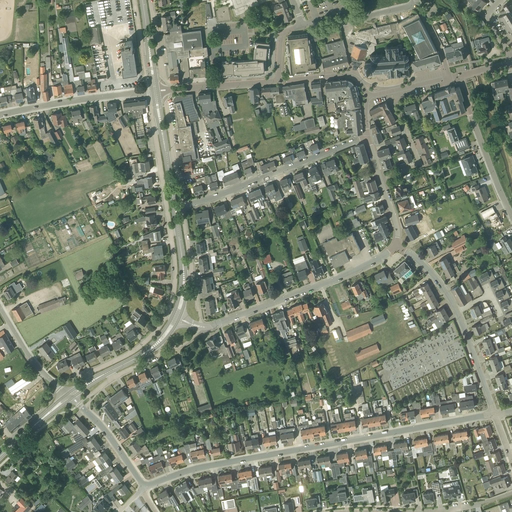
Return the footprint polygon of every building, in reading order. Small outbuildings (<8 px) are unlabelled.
[(232,0),(235,7),(233,8),(236,15),(250,10),(249,7),(268,0),(232,0)] [(483,7),(476,1),(475,0),(470,0),(470,1),(473,4),(472,5),(471,3),(469,6),(474,10),(476,8),(479,11),(483,7)] [(289,11),(286,1),(278,4),(273,6),(276,13),(277,13),(276,11),(281,10),(282,9),(284,13),(289,11)] [(511,4),(508,7),(506,4),(503,6),(505,9),(502,11),(503,11),(504,13),(498,17),(500,20),(501,20),(503,24),(507,30),(508,30),(509,32),(508,32),(511,31),(511,32),(511,4)] [(216,17),(217,23),(230,21),(228,10),(228,6),(215,8),(216,17)] [(284,13),(282,9),(281,10),(276,11),(277,13),(278,16),(282,14),(285,22),(292,19),(289,11),(284,13)] [(162,22),(163,22),(171,21),(171,18),(176,17),(175,11),(169,12),(170,15),(162,16),(162,19),(161,19),(162,22)] [(414,71),(416,70),(441,62),(438,53),(418,13),(401,22),(398,22),(390,24),(392,31),(399,30),(401,39),(406,38),(408,37),(415,51),(410,53),(414,71)] [(359,31),(357,36),(369,40),(370,36),(375,35),(375,36),(381,34),(388,32),(385,20),(379,21),(379,22),(371,24),(371,23),(365,24),(365,25),(360,26),(359,31)] [(171,24),(171,21),(163,22),(162,22),(163,26),(164,28),(170,27),(171,27),(172,33),(182,32),(181,24),(177,25),(177,23),(171,24)] [(201,29),(201,27),(192,28),(192,31),(186,32),(182,32),(172,33),(171,33),(165,34),(169,62),(170,74),(171,82),(179,82),(179,74),(177,58),(188,57),(190,57),(188,43),(202,41),(201,29)] [(101,43),(98,29),(89,31),(91,45),(101,43)] [(315,41),(324,38),(323,32),(313,35),(315,41)] [(488,36),(486,37),(475,41),(477,49),(479,49),(480,52),(485,50),(485,52),(486,52),(488,52),(490,51),(489,50),(490,50),(489,44),(490,43),(488,42),(488,41),(494,39),(489,32),(487,33),(488,36)] [(309,43),(307,34),(288,36),(289,43),(286,44),(290,72),(297,71),(297,73),(305,72),(305,71),(307,70),(316,69),(315,58),(313,58),(311,43),(309,43)] [(377,45),(377,44),(357,38),(355,45),(354,45),(351,56),(352,56),(352,60),(361,62),(364,60),(365,57),(366,58),(374,50),(374,46),(377,45)] [(349,64),(345,50),(346,50),(343,39),(327,44),(330,52),(334,51),(334,54),(335,54),(335,55),(321,58),(322,62),(325,71),(332,69),(349,64)] [(70,58),(67,40),(62,41),(65,59),(70,58)] [(123,77),(138,75),(132,40),(126,41),(120,42),(124,69),(122,69),(123,77)] [(203,47),(202,41),(188,43),(190,57),(188,57),(190,78),(191,77),(190,76),(206,74),(206,76),(207,76),(205,58),(209,57),(207,47),(203,47)] [(460,45),(460,46),(459,47),(459,50),(461,58),(462,59),(464,58),(464,57),(467,56),(466,52),(467,52),(465,48),(464,48),(462,41),(458,42),(458,46),(460,45)] [(256,57),(256,58),(263,58),(267,58),(267,54),(269,55),(269,51),(267,51),(268,47),(270,47),(270,43),(257,42),(256,57)] [(98,81),(108,80),(101,43),(91,45),(95,65),(96,73),(98,81)] [(454,48),(455,51),(453,52),(453,50),(449,51),(449,53),(446,54),(448,62),(454,60),(453,56),(456,55),(455,51),(454,48),(455,48),(454,43),(451,44),(452,48),(454,48)] [(402,47),(402,44),(398,44),(398,45),(397,45),(397,46),(393,47),(392,45),(392,47),(387,47),(387,46),(386,46),(386,47),(385,47),(385,48),(386,48),(387,54),(382,54),(382,53),(381,53),(382,54),(377,55),(377,54),(376,54),(376,55),(372,55),(372,54),(371,54),(371,55),(370,55),(370,56),(371,56),(372,62),(365,63),(365,64),(365,68),(365,70),(369,70),(369,73),(373,73),(373,74),(373,73),(378,73),(378,74),(379,74),(379,73),(383,72),(383,73),(384,73),(384,72),(388,72),(387,72),(387,73),(388,73),(388,74),(387,74),(387,75),(388,74),(388,75),(387,75),(387,76),(388,76),(388,77),(389,77),(389,76),(394,75),(394,76),(395,76),(395,75),(400,75),(400,76),(401,76),(409,75),(409,70),(408,70),(407,68),(408,68),(407,67),(409,65),(410,65),(409,64),(409,62),(410,61),(409,61),(408,61),(407,60),(408,58),(409,58),(408,57),(409,54),(408,54),(406,53),(406,52),(406,51),(406,47),(402,47)] [(263,58),(256,58),(256,61),(234,62),(234,61),(222,62),(223,76),(239,75),(239,73),(241,73),(242,75),(251,74),(250,72),(265,71),(264,60),(263,60),(263,58)] [(75,67),(77,74),(85,73),(84,69),(83,65),(75,67)] [(91,80),(90,76),(85,77),(86,81),(88,80),(88,84),(87,84),(88,92),(97,91),(95,83),(95,79),(91,80)] [(63,80),(62,78),(56,79),(56,81),(52,82),(53,85),(54,94),(62,93),(61,86),(64,86),(63,80)] [(356,89),(355,85),(354,82),(353,81),(352,80),(347,78),(325,80),(326,91),(328,103),(334,101),(358,95),(357,92),(357,91),(356,89),(357,89),(356,89)] [(509,87),(507,78),(500,80),(503,92),(509,91),(509,87)] [(83,85),(82,79),(74,80),(75,87),(76,87),(78,94),(85,93),(83,85)] [(73,94),(72,87),(71,84),(68,84),(67,80),(63,80),(64,86),(65,96),(73,94)] [(504,97),(503,92),(500,80),(495,81),(496,87),(497,89),(493,90),(493,91),(493,94),(495,99),(504,97)] [(322,97),(321,90),(320,81),(311,83),(312,91),(316,90),(317,98),(311,98),(311,104),(323,103),(323,97),(322,97)] [(47,90),(47,82),(40,82),(41,91),(42,91),(43,100),(50,98),(48,90),(47,90)] [(305,88),(304,84),(294,85),(293,85),(296,101),(297,106),(308,103),(308,98),(307,99),(305,90),(304,88),(305,88)] [(0,104),(8,103),(6,96),(10,95),(11,90),(11,85),(3,87),(5,92),(0,93),(0,104)] [(293,85),(283,87),(284,91),(284,95),(285,95),(289,94),(289,98),(292,98),(293,106),(297,106),(296,101),(293,85)] [(276,103),(284,102),(286,102),(283,93),(279,93),(279,86),(270,87),(271,97),(274,97),(273,94),(275,94),(276,103)] [(455,88),(454,86),(451,87),(451,86),(445,88),(446,89),(428,95),(429,99),(422,101),(426,111),(433,109),(436,120),(443,118),(443,119),(446,118),(459,114),(459,113),(465,110),(462,100),(464,99),(459,87),(455,88)] [(21,87),(16,88),(11,90),(10,95),(14,94),(16,101),(23,100),(22,92),(21,87)] [(24,96),(27,95),(28,102),(36,101),(35,94),(34,94),(33,87),(32,87),(31,87),(26,88),(26,89),(23,89),(24,96)] [(271,97),(270,87),(261,88),(262,94),(266,94),(266,96),(266,95),(267,98),(268,97),(268,100),(270,99),(270,97),(271,97)] [(257,90),(257,88),(250,89),(251,92),(248,92),(251,101),(259,100),(258,97),(260,97),(259,90),(257,90)] [(209,123),(211,123),(211,124),(220,120),(219,119),(221,118),(217,109),(216,106),(215,100),(212,101),(210,92),(199,93),(200,102),(202,111),(204,111),(209,123)] [(196,159),(195,149),(192,135),(198,134),(195,121),(200,120),(200,119),(193,103),(193,94),(176,95),(174,99),(174,103),(178,127),(179,135),(178,136),(180,143),(181,143),(182,151),(181,151),(182,161),(183,161),(196,159)] [(228,96),(226,95),(225,97),(224,97),(226,106),(229,105),(231,113),(235,112),(233,104),(234,104),(232,96),(229,96),(228,96)] [(359,99),(358,95),(334,101),(337,112),(345,110),(361,106),(360,105),(360,102),(359,99)] [(146,113),(146,107),(145,99),(124,101),(125,110),(132,109),(133,118),(142,117),(141,113),(146,113)] [(106,121),(108,120),(115,119),(113,111),(117,110),(116,102),(107,104),(108,111),(103,111),(105,115),(106,121)] [(394,119),(386,102),(369,111),(373,119),(374,119),(379,117),(380,119),(384,117),(388,125),(396,121),(394,119)] [(420,118),(415,103),(408,106),(408,105),(405,106),(405,107),(404,107),(407,113),(410,112),(411,115),(414,114),(416,119),(420,118)] [(425,114),(423,108),(421,103),(419,104),(423,117),(428,115),(427,113),(425,114)] [(95,122),(103,121),(102,116),(99,116),(98,110),(97,110),(96,105),(89,106),(91,115),(94,114),(95,118),(95,122)] [(289,115),(286,105),(284,105),(279,106),(282,116),(289,115)] [(82,116),(81,116),(79,109),(71,111),(73,118),(74,122),(78,121),(83,120),(82,116)] [(340,128),(343,127),(346,127),(353,125),(362,124),(361,109),(346,110),(346,111),(341,112),(342,116),(342,119),(340,119),(340,121),(340,128)] [(61,126),(67,125),(65,115),(61,116),(61,113),(52,114),(52,116),(51,117),(51,118),(52,119),(53,124),(60,123),(61,126)] [(123,116),(119,119),(123,127),(127,125),(123,116)] [(42,123),(41,117),(33,119),(35,128),(39,127),(41,134),(40,134),(41,136),(41,138),(42,138),(42,139),(43,139),(44,139),(49,136),(52,143),(58,140),(52,130),(47,132),(47,133),(45,133),(43,123),(42,123)] [(307,128),(315,126),(314,118),(304,120),(307,128)] [(92,126),(89,119),(83,122),(87,129),(89,128),(92,126)] [(25,131),(24,127),(25,127),(24,121),(16,123),(17,129),(18,129),(19,133),(24,132),(25,131)] [(393,135),(397,134),(402,132),(400,127),(398,128),(396,123),(388,127),(385,127),(387,132),(391,130),(393,135)] [(9,135),(8,131),(12,130),(11,124),(2,126),(4,132),(5,136),(9,135)] [(353,134),(357,134),(363,133),(362,124),(353,125),(353,130),(347,131),(347,135),(353,134)] [(451,128),(449,124),(443,126),(444,130),(447,130),(452,143),(454,142),(458,151),(469,147),(466,137),(459,140),(458,136),(457,134),(454,127),(451,128)] [(306,134),(320,130),(319,126),(305,129),(306,134)] [(15,145),(20,142),(16,135),(11,138),(15,145)] [(375,143),(383,141),(381,135),(373,137),(375,143)] [(390,139),(391,143),(392,144),(393,144),(396,143),(399,149),(407,146),(404,137),(398,139),(397,136),(390,139)] [(426,145),(423,136),(415,139),(419,148),(421,147),(423,151),(429,148),(428,145),(426,145)] [(313,144),(311,140),(304,142),(306,148),(310,146),(313,153),(320,150),(319,149),(322,148),(320,142),(313,144)] [(232,149),(230,143),(215,149),(217,154),(232,149)] [(360,162),(368,160),(369,160),(364,144),(355,146),(359,158),(353,159),(354,164),(360,162)] [(304,150),(302,145),(298,147),(299,148),(295,149),(294,146),(291,148),(293,154),(296,153),(299,158),(306,155),(304,149),(304,150)] [(393,151),(392,146),(389,147),(377,151),(379,157),(391,153),(390,152),(393,151)] [(433,147),(429,148),(423,151),(424,154),(421,155),(425,165),(432,162),(430,155),(432,154),(432,152),(434,151),(433,147)] [(49,148),(44,151),(48,158),(52,155),(49,148)] [(285,164),(293,161),(291,155),(293,154),(291,148),(287,149),(288,152),(284,153),(286,157),(283,158),(285,164)] [(405,153),(404,150),(396,153),(398,157),(403,156),(404,159),(405,163),(412,160),(409,151),(405,153)] [(390,161),(389,157),(391,156),(391,153),(379,157),(380,160),(381,160),(382,163),(390,161)] [(270,170),(277,167),(275,162),(280,159),(279,155),(269,158),(271,162),(267,163),(270,170)] [(472,155),(471,155),(471,156),(461,160),(466,175),(471,173),(471,174),(472,175),(473,175),(474,174),(475,173),(474,172),(477,171),(474,162),(475,162),(473,155),(472,155)] [(254,163),(252,157),(247,159),(249,163),(243,165),(244,169),(247,176),(253,173),(251,167),(255,165),(254,163)] [(339,170),(337,166),(334,159),(328,162),(331,169),(331,170),(333,169),(334,172),(339,170)] [(262,160),(256,162),(257,165),(258,168),(261,167),(263,172),(270,170),(267,163),(264,165),(262,160)] [(150,170),(149,161),(145,161),(144,161),(141,162),(137,163),(137,162),(132,163),(133,172),(150,170)] [(384,169),(392,167),(390,161),(382,163),(384,169)] [(192,163),(192,162),(188,162),(188,163),(184,164),(184,166),(183,167),(184,170),(185,170),(185,171),(193,169),(192,166),(196,165),(196,162),(192,163)] [(331,169),(328,162),(326,162),(325,162),(323,162),(322,164),(321,164),(326,176),(329,175),(329,174),(332,172),(330,170),(331,169)] [(232,182),(240,179),(236,170),(240,168),(238,163),(232,166),(235,173),(230,174),(232,182)] [(313,181),(317,180),(321,178),(316,166),(309,169),(312,176),(311,176),(313,181)] [(225,176),(223,169),(217,172),(218,177),(222,175),(223,177),(226,184),(232,182),(230,174),(225,176)] [(294,175),(297,182),(301,180),(302,182),(301,183),(302,186),(307,184),(302,172),(294,175)] [(219,187),(217,181),(214,182),(212,175),(208,176),(208,175),(205,176),(207,184),(209,183),(211,189),(219,187)] [(195,194),(204,191),(202,185),(207,184),(205,176),(196,179),(197,182),(193,183),(194,187),(193,187),(195,194)] [(153,185),(152,177),(144,178),(145,178),(140,179),(140,180),(141,184),(135,185),(136,191),(138,191),(144,190),(144,186),(146,186),(153,185)] [(358,197),(364,195),(363,191),(369,189),(369,190),(377,188),(375,179),(371,180),(370,177),(365,179),(366,180),(360,182),(359,179),(353,180),(358,197)] [(289,184),(287,178),(280,181),(284,190),(288,189),(289,190),(291,189),(292,191),(295,190),(292,183),(289,184)] [(303,197),(298,183),(293,185),(299,199),(299,198),(303,197)] [(274,198),(275,197),(278,196),(281,195),(278,187),(275,188),(273,184),(265,187),(269,194),(272,193),(274,198)] [(402,185),(401,185),(399,186),(395,188),(397,192),(396,192),(395,194),(396,197),(397,196),(397,197),(402,196),(407,195),(406,193),(409,191),(408,189),(407,189),(406,187),(404,187),(403,185),(402,185)] [(478,185),(471,188),(473,191),(475,190),(478,197),(480,202),(480,203),(488,199),(487,195),(486,195),(485,192),(487,191),(485,186),(480,188),(478,185)] [(260,205),(260,206),(264,205),(263,204),(262,200),(265,199),(263,195),(260,189),(254,191),(258,202),(260,205)] [(252,204),(253,204),(258,202),(254,191),(248,193),(251,200),(252,204)] [(328,193),(331,201),(337,199),(334,191),(328,193)] [(372,200),(380,197),(378,191),(364,195),(366,202),(367,201),(367,203),(373,202),(372,200)] [(401,211),(411,208),(413,207),(411,201),(414,200),(412,195),(401,199),(402,201),(398,202),(400,207),(399,208),(400,210),(401,210),(401,211)] [(152,197),(152,196),(140,197),(140,198),(140,203),(145,203),(144,200),(148,200),(148,204),(157,202),(155,196),(152,197)] [(242,196),(237,198),(241,209),(242,211),(245,210),(244,207),(247,206),(245,202),(245,203),(242,196)] [(241,209),(237,198),(231,200),(233,207),(234,208),(230,210),(232,216),(237,214),(236,211),(241,209)] [(109,206),(107,202),(102,204),(101,202),(95,205),(98,211),(109,206)] [(227,211),(224,204),(219,206),(219,205),(215,207),(218,215),(224,213),(226,218),(232,216),(230,210),(227,211)] [(364,204),(355,209),(357,214),(366,209),(364,204)] [(375,218),(380,216),(379,213),(385,211),(383,204),(375,206),(377,210),(372,211),(375,218)] [(251,207),(256,219),(260,218),(256,207),(255,205),(254,206),(251,207)] [(197,222),(210,220),(208,209),(204,210),(204,212),(196,213),(197,222)] [(493,214),(491,211),(486,214),(487,217),(489,217),(494,227),(502,223),(496,212),(493,214)] [(155,218),(154,215),(145,216),(144,217),(144,215),(138,218),(138,221),(138,222),(144,220),(146,220),(146,224),(147,223),(148,227),(157,225),(156,220),(155,220),(155,219),(156,219),(156,218),(155,218)] [(385,221),(388,220),(386,215),(375,220),(371,222),(372,226),(373,226),(372,225),(377,223),(377,224),(381,222),(381,223),(385,221)] [(442,224),(452,221),(451,215),(441,218),(442,224)] [(307,219),(298,222),(300,226),(304,224),(305,228),(309,226),(307,219)] [(338,229),(344,227),(341,220),(336,222),(338,229)] [(388,226),(385,221),(381,223),(381,222),(377,224),(377,223),(372,225),(373,226),(372,226),(373,228),(378,226),(379,230),(388,226)] [(214,237),(220,235),(217,224),(211,226),(214,237)] [(427,232),(423,224),(414,229),(411,225),(405,228),(411,240),(427,232)] [(377,242),(387,237),(386,235),(390,233),(388,226),(379,230),(380,231),(373,234),(377,242)] [(160,230),(160,228),(157,229),(157,230),(153,230),(153,231),(148,234),(143,236),(144,238),(152,237),(152,240),(155,240),(161,239),(161,234),(161,230),(160,230)] [(361,250),(353,233),(348,235),(348,236),(338,241),(336,237),(323,243),(332,263),(334,267),(340,265),(344,263),(344,261),(348,260),(346,256),(355,252),(356,253),(361,250)] [(209,249),(208,243),(212,242),(211,237),(199,239),(200,243),(196,243),(198,252),(202,251),(202,254),(214,252),(213,249),(209,249)] [(505,237),(500,240),(502,243),(506,249),(504,250),(506,253),(511,249),(511,241),(510,238),(507,240),(505,237)] [(297,241),(301,251),(308,248),(304,238),(297,241)] [(455,249),(462,246),(459,240),(456,241),(455,240),(451,242),(455,249)] [(431,256),(438,252),(441,250),(440,247),(437,241),(432,244),(433,245),(427,248),(431,256)] [(162,246),(154,247),(150,247),(150,248),(149,248),(148,244),(142,245),(143,249),(148,248),(149,252),(155,251),(155,254),(152,254),(153,260),(157,259),(157,257),(164,256),(163,249),(162,249),(161,246),(162,246)] [(217,255),(217,252),(214,252),(202,254),(201,254),(202,257),(199,258),(200,265),(212,263),(211,256),(217,255)] [(265,264),(272,262),(270,254),(262,257),(265,264)] [(260,256),(256,258),(260,270),(262,275),(262,277),(264,276),(266,275),(267,275),(260,256)] [(451,264),(447,256),(439,261),(443,269),(447,267),(448,270),(453,268),(457,266),(455,263),(451,264)] [(300,279),(308,276),(305,270),(308,268),(305,260),(298,262),(299,265),(296,267),(300,279)] [(317,268),(316,266),(317,265),(315,260),(310,262),(313,269),(312,270),(316,277),(324,274),(321,266),(317,268)] [(405,261),(399,265),(398,267),(398,266),(398,267),(394,270),(400,276),(401,277),(398,280),(402,285),(405,282),(404,280),(409,276),(411,275),(413,272),(410,268),(411,267),(409,265),(408,265),(407,263),(405,261)] [(213,269),(212,263),(200,265),(201,271),(213,269),(213,273),(219,272),(222,271),(224,271),(223,267),(213,269)] [(165,278),(164,273),(165,273),(165,265),(156,266),(156,273),(158,273),(158,279),(165,278)] [(459,271),(457,266),(453,268),(448,270),(447,267),(443,269),(447,277),(446,278),(448,282),(455,279),(453,274),(459,271)] [(463,281),(477,274),(475,269),(468,272),(461,275),(463,281)] [(491,269),(481,274),(483,279),(487,277),(489,281),(495,278),(491,269)] [(77,280),(86,277),(83,270),(75,274),(77,280)] [(387,276),(384,270),(379,272),(383,280),(384,279),(386,284),(394,281),(390,275),(387,276)] [(295,281),(291,271),(285,273),(287,277),(283,278),(285,284),(295,281)] [(203,284),(211,283),(213,283),(212,276),(202,278),(203,284)] [(268,289),(264,277),(263,278),(255,280),(260,294),(263,293),(263,291),(268,289)] [(500,277),(490,282),(493,287),(497,285),(499,289),(505,286),(500,277)] [(471,290),(477,287),(476,287),(473,281),(471,278),(466,280),(471,290)] [(361,281),(360,281),(359,282),(359,283),(352,286),(356,294),(357,297),(363,295),(366,300),(370,298),(365,289),(366,289),(362,281),(361,281)] [(18,290),(22,288),(19,283),(15,285),(16,285),(11,288),(10,286),(7,288),(7,289),(4,291),(8,298),(14,294),(13,291),(17,288),(18,290)] [(215,290),(214,283),(213,283),(211,283),(203,284),(204,291),(212,290),(213,294),(219,293),(218,290),(215,290)] [(251,289),(250,287),(249,283),(244,285),(245,288),(247,288),(247,290),(244,291),(247,299),(254,296),(251,288),(251,289)] [(394,295),(402,291),(398,283),(390,287),(394,295)] [(421,286),(422,290),(424,292),(430,288),(427,283),(421,286)] [(463,292),(459,285),(451,290),(460,306),(468,302),(472,299),(468,293),(466,294),(465,291),(463,292)] [(155,287),(151,286),(149,291),(153,292),(153,294),(161,297),(164,290),(155,287)] [(426,297),(433,293),(430,288),(424,292),(420,294),(416,296),(417,298),(421,296),(423,299),(426,297)] [(505,288),(495,292),(498,298),(502,296),(504,300),(510,297),(505,288)] [(237,305),(237,304),(239,303),(238,301),(242,300),(238,289),(231,292),(232,295),(227,297),(228,300),(227,300),(228,305),(230,304),(231,307),(234,306),(237,305)] [(219,297),(219,296),(219,293),(213,294),(213,299),(205,300),(206,306),(218,305),(217,297),(219,297)] [(426,297),(428,300),(429,302),(436,299),(433,293),(426,297)] [(37,305),(39,313),(63,305),(60,297),(37,305)] [(511,301),(510,298),(500,303),(503,308),(507,306),(509,310),(511,308),(511,301)] [(436,299),(429,302),(431,304),(432,308),(439,304),(436,299)] [(343,310),(352,306),(349,301),(341,304),(343,310)] [(33,312),(27,302),(19,306),(12,310),(18,321),(25,316),(33,312)] [(313,317),(307,302),(303,304),(306,311),(308,310),(310,318),(313,317)] [(302,304),(302,303),(297,305),(303,321),(305,320),(302,312),(304,311),(304,312),(306,311),(303,304),(302,304)] [(324,306),(323,303),(315,306),(319,315),(323,314),(327,325),(332,323),(327,312),(328,311),(326,305),(324,306)] [(207,313),(208,313),(215,312),(215,308),(218,307),(218,305),(206,306),(207,313)] [(303,321),(297,305),(292,307),(292,308),(294,315),(295,315),(297,314),(300,321),(303,321)] [(471,313),(474,321),(483,318),(492,314),(491,309),(483,313),(480,305),(478,306),(478,305),(470,308),(472,312),(471,313)] [(440,316),(446,313),(443,307),(433,313),(435,316),(430,319),(432,321),(440,316)] [(141,315),(135,310),(132,314),(133,314),(131,317),(136,321),(143,327),(147,321),(143,318),(144,317),(142,314),(141,315)] [(278,312),(284,328),(288,326),(285,318),(286,318),(283,310),(278,312)] [(505,326),(511,322),(511,313),(511,311),(505,314),(507,318),(503,320),(505,326)] [(284,328),(278,312),(273,314),(276,322),(279,330),(280,329),(282,333),(285,331),(284,328)] [(440,316),(432,321),(433,323),(434,322),(438,328),(444,325),(443,322),(449,318),(446,313),(440,316)] [(383,314),(371,319),(374,325),(386,320),(383,314)] [(482,324),(494,318),(492,314),(480,320),(482,324)] [(266,329),(262,318),(256,320),(259,328),(263,326),(264,330),(266,329)] [(131,340),(138,335),(134,329),(136,328),(132,323),(130,320),(125,324),(128,328),(124,330),(127,334),(131,340)] [(249,331),(250,337),(254,335),(254,334),(257,333),(255,329),(259,328),(256,320),(250,323),(252,329),(249,331)] [(71,339),(77,335),(69,322),(63,326),(71,339)] [(349,341),(372,332),(368,323),(346,333),(349,341)] [(480,326),(479,323),(472,327),(475,335),(483,332),(483,331),(486,330),(484,324),(480,326)] [(244,329),(243,325),(240,326),(236,328),(236,329),(236,330),(237,330),(238,335),(245,332),(247,338),(250,337),(249,331),(248,327),(244,329)] [(335,340),(343,337),(339,328),(332,331),(335,340)] [(505,332),(504,328),(496,332),(497,336),(500,335),(505,332)] [(235,341),(234,337),(231,329),(225,332),(227,340),(229,344),(235,341)] [(14,348),(3,330),(0,331),(0,347),(1,349),(4,347),(7,352),(14,348)] [(116,349),(123,345),(121,340),(125,338),(120,332),(116,334),(117,336),(111,339),(113,342),(112,342),(116,349)] [(103,355),(110,352),(108,346),(111,345),(108,339),(106,334),(100,337),(105,346),(100,348),(103,355)] [(216,337),(215,336),(213,336),(212,338),(210,339),(211,339),(207,341),(210,349),(212,355),(221,351),(222,353),(224,352),(227,351),(227,350),(225,345),(223,340),(218,342),(216,337)] [(290,338),(292,346),(298,345),(296,340),(295,336),(290,338)] [(485,347),(493,344),(496,343),(494,337),(483,341),(485,347)] [(55,354),(46,343),(39,348),(42,353),(43,352),(48,359),(55,354)] [(498,349),(496,343),(493,344),(485,347),(485,348),(484,348),(485,351),(486,350),(487,353),(497,350),(498,353),(505,350),(504,348),(504,347),(498,349)] [(358,360),(380,351),(377,344),(355,353),(358,360)] [(90,362),(97,358),(94,352),(97,350),(95,345),(89,348),(91,353),(87,355),(90,362)] [(81,355),(79,352),(68,358),(71,364),(74,363),(76,367),(85,363),(81,355)] [(491,365),(499,362),(497,356),(489,359),(491,365)] [(176,359),(175,357),(168,361),(171,367),(178,364),(180,368),(183,366),(179,358),(176,359)] [(61,371),(69,367),(69,365),(71,364),(68,358),(57,364),(61,371)] [(493,371),(501,368),(499,362),(491,365),(493,371)] [(158,366),(151,369),(155,378),(164,374),(162,370),(160,371),(158,366)] [(200,369),(192,372),(194,377),(196,384),(204,382),(200,369)] [(148,378),(145,372),(139,375),(141,381),(139,382),(141,386),(142,390),(146,388),(145,387),(153,383),(150,377),(148,378)] [(497,383),(505,380),(504,377),(507,376),(506,374),(503,375),(503,374),(495,376),(497,383)] [(12,393),(31,381),(27,376),(8,388),(12,393)] [(468,384),(466,378),(466,376),(462,378),(465,393),(477,390),(475,384),(472,385),(472,384),(468,384)] [(136,383),(133,377),(127,380),(130,387),(127,388),(129,392),(135,389),(135,390),(137,389),(140,397),(144,395),(142,390),(141,386),(139,382),(136,383)] [(511,383),(511,384),(509,379),(508,379),(505,380),(497,383),(500,389),(507,386),(507,385),(510,385),(511,388),(511,387),(511,383)] [(157,382),(153,384),(158,397),(162,395),(157,382)] [(123,402),(129,398),(127,395),(122,389),(116,393),(121,399),(123,402)] [(113,408),(116,405),(115,404),(121,399),(116,393),(110,397),(113,401),(110,403),(113,408)] [(455,394),(455,393),(451,394),(452,400),(446,401),(447,404),(448,411),(455,410),(453,403),(453,402),(456,401),(455,394)] [(459,395),(459,394),(457,394),(455,394),(456,401),(460,401),(460,402),(461,409),(468,408),(466,401),(466,397),(460,398),(459,395)] [(468,408),(474,406),(472,395),(466,397),(466,401),(468,408)] [(12,407),(19,402),(15,396),(9,401),(10,401),(8,403),(12,407)] [(439,396),(435,397),(435,399),(436,405),(440,404),(441,413),(448,411),(447,404),(446,401),(440,402),(439,396)] [(433,407),(433,406),(436,405),(435,399),(435,397),(431,397),(432,402),(429,402),(430,405),(427,406),(427,408),(428,415),(435,414),(434,407),(433,407)] [(413,410),(413,409),(417,409),(416,403),(415,400),(412,402),(412,406),(409,406),(410,407),(407,408),(407,409),(407,411),(408,419),(415,417),(414,410),(413,410)] [(113,408),(110,403),(109,402),(109,403),(107,404),(106,404),(105,404),(105,405),(104,405),(105,406),(102,408),(113,422),(112,422),(123,414),(116,405),(113,408)] [(198,412),(210,407),(208,403),(196,407),(198,412)] [(369,409),(368,403),(365,404),(366,410),(367,413),(367,417),(369,426),(375,425),(373,416),(373,412),(370,413),(369,409)] [(364,414),(367,413),(366,410),(365,404),(362,404),(362,407),(358,408),(358,409),(358,410),(363,409),(364,414)] [(382,415),(381,407),(378,408),(378,411),(379,415),(381,424),(387,423),(385,414),(382,415)] [(407,410),(406,407),(400,409),(402,420),(408,419),(407,411),(407,409),(407,410)] [(132,411),(130,408),(127,411),(134,419),(139,416),(138,415),(136,411),(136,409),(132,411)] [(422,416),(428,415),(427,408),(420,409),(422,416)] [(22,424),(32,415),(26,409),(22,413),(16,418),(22,424)] [(340,418),(338,413),(338,412),(335,413),(336,415),(339,431),(345,430),(343,422),(340,422),(340,421),(341,421),(340,418)] [(12,433),(22,424),(16,418),(14,415),(9,419),(11,422),(6,426),(12,433)] [(369,426),(367,417),(364,418),(360,419),(360,421),(362,421),(363,427),(369,426)] [(76,432),(84,425),(79,419),(72,426),(69,423),(65,427),(69,431),(73,428),(76,432)] [(320,435),(319,426),(318,422),(317,419),(314,419),(314,421),(315,423),(312,424),(314,436),(320,435)] [(305,421),(308,437),(314,436),(312,424),(309,424),(308,420),(305,421)] [(302,438),(308,437),(305,421),(302,421),(303,425),(300,426),(301,429),(302,438)] [(137,429),(132,423),(129,425),(130,425),(126,428),(125,427),(120,431),(125,438),(137,429)] [(73,437),(76,443),(81,440),(79,437),(83,435),(84,436),(89,430),(84,425),(76,432),(78,434),(73,437)] [(492,434),(489,425),(479,429),(478,428),(474,429),(476,436),(480,435),(482,440),(483,440),(483,442),(487,440),(486,436),(492,434)] [(283,433),(282,429),(280,430),(282,442),(288,440),(287,433),(283,433)] [(264,445),(271,444),(269,436),(268,430),(264,431),(265,433),(262,433),(264,445)] [(468,439),(468,437),(467,430),(460,432),(461,438),(462,442),(468,441),(469,445),(472,445),(471,439),(468,439)] [(240,446),(239,441),(237,434),(237,432),(234,432),(235,434),(234,434),(236,442),(232,443),(228,444),(230,451),(233,450),(240,449),(239,446),(240,446)] [(462,442),(461,438),(460,432),(453,433),(454,440),(455,442),(452,442),(453,448),(454,454),(457,454),(456,446),(457,446),(457,443),(462,442)] [(253,447),(260,446),(258,434),(255,434),(251,435),(252,439),(253,447)] [(449,443),(449,441),(448,434),(441,435),(442,442),(445,441),(447,447),(450,447),(450,449),(453,448),(452,442),(449,443)] [(437,451),(436,447),(443,446),(442,442),(441,435),(434,436),(435,442),(431,443),(432,449),(433,449),(434,452),(437,451)] [(88,448),(91,446),(97,441),(93,436),(85,442),(88,448)] [(248,440),(247,436),(244,436),(247,448),(253,447),(252,439),(248,440)] [(428,443),(427,437),(420,439),(422,449),(423,451),(433,450),(432,449),(431,443),(428,443)] [(142,447),(139,443),(140,443),(138,439),(132,443),(130,445),(135,452),(139,449),(141,452),(140,453),(141,453),(143,452),(148,450),(149,450),(145,444),(142,447)] [(417,457),(416,450),(422,449),(420,439),(414,440),(415,446),(411,446),(412,451),(413,455),(413,458),(417,457)] [(497,447),(494,439),(488,441),(487,440),(483,442),(482,443),(485,452),(497,447)] [(87,460),(94,455),(93,453),(101,447),(97,441),(91,446),(88,448),(91,451),(85,456),(87,460)] [(400,442),(402,452),(409,451),(407,441),(400,442)] [(219,447),(219,442),(215,443),(216,448),(212,448),(213,454),(221,453),(220,447),(219,447)] [(395,450),(395,454),(402,452),(400,442),(394,444),(395,450)] [(71,453),(76,450),(78,449),(75,443),(72,445),(63,450),(66,454),(67,454),(67,455),(71,453)] [(196,446),(190,448),(189,443),(185,444),(184,444),(186,452),(190,452),(192,459),(199,457),(197,450),(196,446)] [(204,449),(203,445),(200,445),(201,449),(197,450),(199,457),(205,456),(204,449)] [(388,451),(387,445),(380,446),(381,453),(382,456),(388,455),(390,466),(394,465),(393,461),(391,451),(388,451)] [(178,463),(184,461),(182,454),(186,452),(184,446),(179,447),(180,449),(178,450),(179,451),(178,451),(179,455),(175,456),(178,463)] [(368,457),(366,449),(361,450),(362,457),(363,461),(363,462),(369,461),(370,468),(373,467),(371,457),(368,457)] [(358,468),(357,462),(363,461),(362,457),(361,450),(355,451),(356,458),(353,459),(355,468),(357,468),(358,468)] [(98,464),(108,457),(104,451),(96,458),(94,455),(87,460),(88,460),(87,461),(88,462),(89,463),(94,459),(98,464)] [(474,459),(484,456),(482,451),(473,454),(474,458),(474,459)] [(501,459),(498,451),(487,455),(489,459),(493,457),(495,462),(501,459)] [(168,454),(167,452),(165,453),(163,454),(165,459),(169,458),(171,465),(178,463),(175,456),(172,457),(171,453),(168,454)] [(334,462),(336,469),(339,468),(339,467),(344,466),(344,461),(342,453),(336,454),(338,462),(334,462)] [(161,461),(165,459),(163,454),(153,458),(155,463),(158,470),(164,467),(161,461)] [(331,463),(330,455),(323,456),(324,463),(325,467),(329,466),(329,467),(332,469),(332,470),(336,469),(334,462),(331,463)] [(98,464),(101,470),(104,468),(112,462),(108,457),(98,464)] [(155,463),(153,458),(148,460),(147,458),(141,460),(142,464),(147,463),(149,466),(151,473),(158,470),(155,463)] [(71,472),(73,471),(71,469),(76,465),(72,459),(66,464),(65,464),(71,472)] [(312,469),(310,459),(304,460),(305,466),(309,466),(310,470),(312,469)] [(487,469),(489,472),(495,470),(492,459),(485,462),(487,469)] [(293,473),(291,462),(285,463),(286,470),(289,469),(290,473),(293,473)] [(280,475),(283,475),(287,474),(286,470),(285,463),(279,465),(280,475)] [(499,474),(506,472),(503,463),(496,466),(499,474)] [(274,478),(272,466),(265,467),(266,475),(270,474),(271,478),(274,478)] [(112,478),(119,472),(116,467),(108,473),(106,470),(100,474),(102,477),(106,474),(110,479),(112,478)] [(253,477),(251,469),(245,471),(247,482),(248,486),(252,485),(253,490),(259,489),(257,482),(256,476),(253,477)] [(11,485),(18,476),(12,471),(5,480),(11,485)] [(236,480),(238,488),(242,487),(241,483),(247,482),(245,471),(238,472),(240,479),(236,480)] [(112,490),(117,486),(115,483),(123,477),(119,472),(112,478),(114,480),(112,482),(113,484),(110,487),(112,490)] [(233,481),(232,473),(225,474),(226,482),(227,486),(231,485),(232,489),(238,488),(236,480),(233,481)] [(220,487),(223,487),(227,486),(226,482),(225,474),(218,475),(220,487)] [(501,479),(501,476),(483,483),(485,488),(502,482),(504,487),(510,485),(507,476),(501,479)] [(79,479),(76,481),(81,488),(89,482),(85,477),(80,481),(79,479)] [(216,483),(213,484),(212,477),(205,478),(207,490),(212,489),(212,492),(218,491),(216,483)] [(198,494),(201,493),(204,492),(204,491),(207,490),(205,478),(198,480),(200,487),(195,488),(198,494)] [(189,502),(193,499),(190,494),(188,495),(186,491),(190,489),(186,481),(180,484),(185,492),(183,493),(188,500),(189,502)] [(458,485),(457,482),(452,483),(453,486),(443,488),(443,491),(443,492),(443,494),(444,494),(445,497),(449,497),(449,498),(456,497),(456,494),(460,493),(459,485),(458,485)] [(122,494),(128,489),(124,484),(118,489),(122,494)] [(188,500),(183,493),(185,492),(180,484),(176,487),(178,490),(175,491),(178,496),(180,494),(185,502),(188,500)] [(381,486),(381,490),(383,501),(391,499),(390,495),(391,495),(391,496),(395,495),(394,489),(389,490),(389,489),(388,489),(388,485),(381,486)] [(329,497),(330,498),(330,503),(340,501),(340,499),(342,499),(347,499),(346,494),(345,486),(337,488),(338,490),(335,490),(333,491),(332,492),(332,494),(328,495),(328,498),(329,497)] [(368,493),(353,495),(354,501),(367,499),(369,498),(369,501),(375,500),(372,488),(367,489),(368,493)] [(408,501),(411,501),(416,500),(415,496),(418,496),(417,489),(413,489),(414,492),(402,494),(404,502),(408,501)] [(434,500),(434,498),(438,498),(436,489),(433,489),(433,492),(423,494),(423,499),(424,498),(425,502),(434,500)] [(171,498),(170,497),(166,490),(159,493),(161,496),(158,498),(158,499),(160,502),(164,500),(167,498),(170,505),(173,503),(175,506),(178,504),(174,496),(171,498)] [(109,496),(107,493),(103,496),(108,503),(112,500),(111,499),(112,499),(109,496)] [(308,507),(318,505),(317,502),(320,502),(320,501),(319,495),(316,496),(316,497),(306,499),(307,506),(308,507)] [(286,507),(286,511),(287,511),(294,511),(293,505),(296,504),(296,506),(301,505),(299,496),(294,497),(295,501),(285,503),(285,504),(283,504),(284,508),(286,507)] [(235,498),(222,501),(223,509),(236,507),(235,498)] [(103,511),(110,506),(102,499),(101,501),(100,500),(99,500),(98,501),(97,502),(97,503),(98,503),(93,508),(97,511),(103,511)] [(81,509),(86,505),(82,501),(78,505),(81,509)] [(511,511),(511,505),(509,507),(508,502),(499,505),(501,510),(505,509),(506,511),(511,511)]
